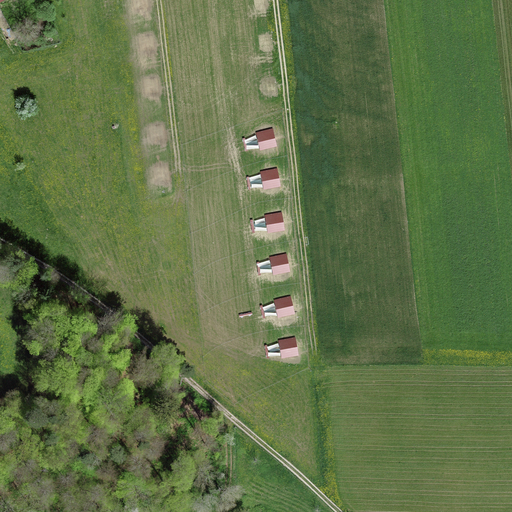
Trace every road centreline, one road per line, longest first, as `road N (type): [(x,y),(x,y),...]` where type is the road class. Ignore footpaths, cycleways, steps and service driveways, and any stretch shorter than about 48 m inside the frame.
road 1 (track): [(0,242),(63,277),(225,412)]
road 2 (track): [(225,412),(338,511)]
